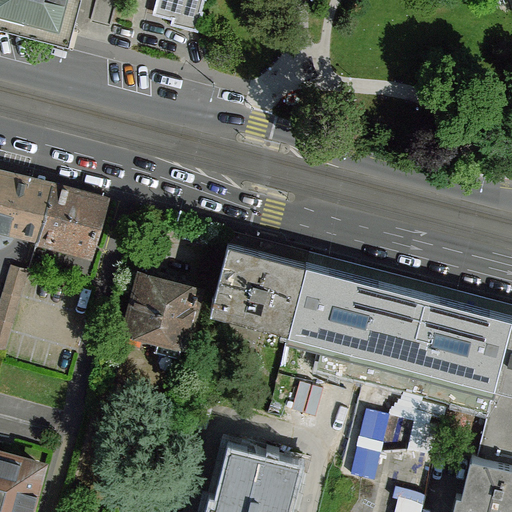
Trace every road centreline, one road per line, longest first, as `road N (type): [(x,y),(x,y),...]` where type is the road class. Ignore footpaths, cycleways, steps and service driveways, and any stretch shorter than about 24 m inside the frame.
road 1 (secondary): [(511,202),(0,63)]
road 2 (secondary): [(0,138),(511,276)]
